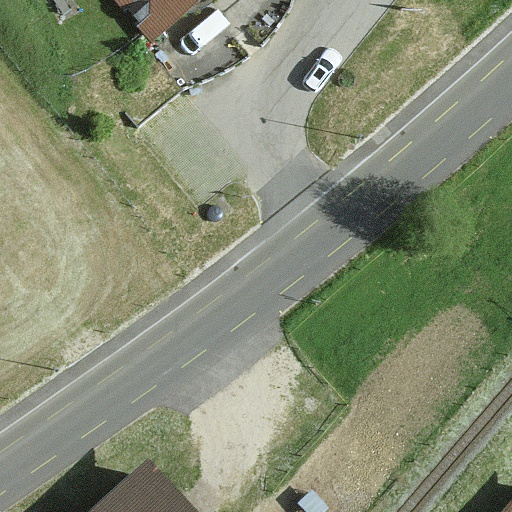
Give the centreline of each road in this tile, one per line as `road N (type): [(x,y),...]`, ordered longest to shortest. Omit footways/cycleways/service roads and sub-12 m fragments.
road 1 (tertiary): [(0,465),(290,256)]
road 2 (tertiary): [(290,256),(511,71)]
road 3 (unclassified): [(356,0),(280,77),(290,256)]
